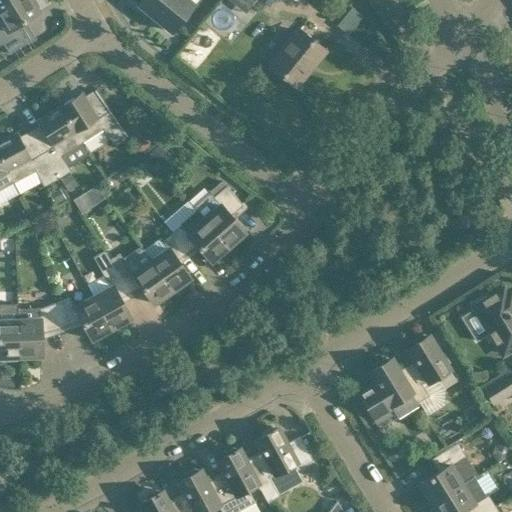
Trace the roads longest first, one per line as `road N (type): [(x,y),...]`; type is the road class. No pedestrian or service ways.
road 1 (residential): [(313,212),(228,290),(135,355),(17,409),(0,405)]
road 2 (residential): [(50,511),(301,370)]
road 3 (residential): [(313,212),(95,29)]
road 4 (residential): [(301,370),(511,236)]
road 5 (residential): [(460,30),(313,212)]
road 6 (residential): [(390,511),(301,370)]
